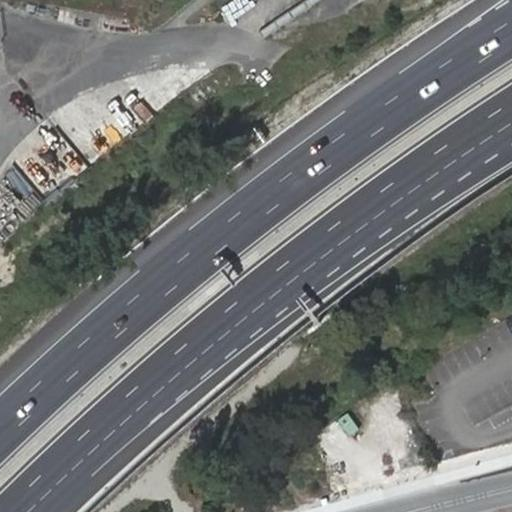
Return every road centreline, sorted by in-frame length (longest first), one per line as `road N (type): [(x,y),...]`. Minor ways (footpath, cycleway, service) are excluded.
road 1 (motorway): [(511,28),(389,106),(254,207),(0,428)]
road 2 (motorway): [(14,511),(283,278)]
road 3 (motorway): [(283,278),(511,112)]
road 4 (motorway): [(283,278),(511,149)]
road 5 (unknown): [(0,151),(49,78),(0,46)]
